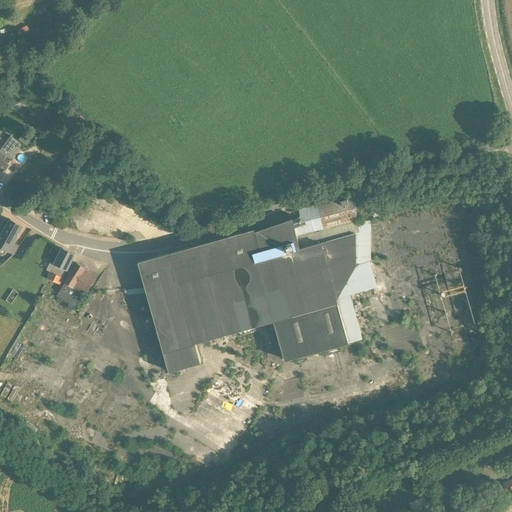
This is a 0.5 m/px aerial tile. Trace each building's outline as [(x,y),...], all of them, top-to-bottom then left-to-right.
[(17,96),(0,103),(0,110),(20,102),(17,96)] [(19,138),(26,146),(32,140),(25,132),(19,138)] [(11,137),(6,143),(5,144),(14,151),(20,144),(11,137)] [(64,144),(65,153),(72,151),(70,143),(64,144)] [(8,167),(7,166),(6,165),(10,160),(0,152),(0,174),(3,171),(4,171),(8,167)] [(115,185),(116,182),(115,179),(114,176),(112,174),(109,172),(106,172),(103,172),(100,173),(98,175),(97,178),(96,181),(97,184),(98,187),(100,189),(103,191),(106,191),(109,191),(113,189),(115,185)] [(159,220),(170,207),(151,191),(140,205),(159,220)] [(356,220),(355,211),(353,194),(313,205),(313,206),(297,210),(289,212),(289,213),(297,211),(299,217),(293,219),(254,232),(253,230),(138,262),(170,372),(202,363),(196,343),(274,321),(285,360),(362,339),(347,284),(358,266),(356,220)] [(20,247),(14,244),(23,227),(11,220),(3,235),(0,232),(0,247),(15,256),(20,247)] [(55,264),(67,270),(75,255),(63,249),(55,264)] [(77,264),(60,293),(58,297),(77,308),(97,276),(85,269),(85,268),(77,264)] [(60,284),(63,278),(51,271),(47,278),(60,284)] [(511,479),(503,483),(510,500),(511,499),(511,479)]
